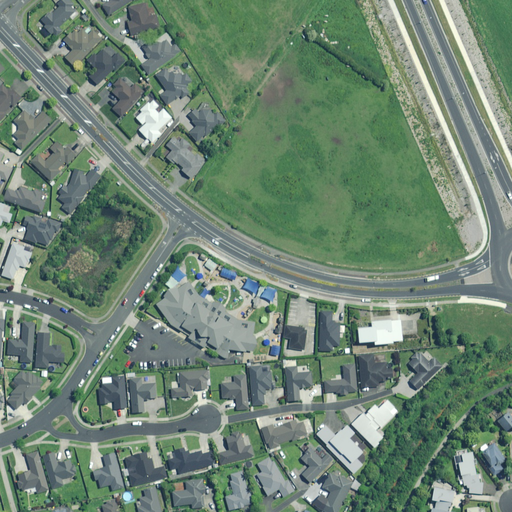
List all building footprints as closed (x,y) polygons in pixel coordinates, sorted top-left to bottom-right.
[(74,5),(69,0),(62,0),(57,4),(59,7),(50,15),(49,13),(42,20),(46,25),(44,26),(55,38),(62,32),(59,28),(76,12),(71,7),(74,5)] [(111,0),(103,6),(109,15),(132,0),(111,0)] [(148,16),(145,3),(128,7),(132,20),(128,21),(131,35),(160,27),(156,14),(148,16)] [(82,12),(84,15),(82,17),(86,22),(92,17),(88,12),(85,9),(82,12)] [(88,35),(83,29),(78,34),(74,30),(64,40),(73,50),(65,58),(74,66),(102,39),(93,30),(88,35)] [(142,48),(150,60),(141,66),(148,76),(181,52),(174,43),(171,45),(166,39),(159,44),(155,39),(142,48)] [(112,59),(103,50),(97,56),(95,54),(88,61),(96,69),(89,76),(98,85),(115,69),(116,71),(126,62),(117,53),(112,59)] [(187,90),(187,85),(191,82),(186,75),(181,78),(172,77),(165,67),(155,75),(167,90),(160,96),(167,105),(181,96),(183,98),(189,94),(187,91),(187,90)] [(131,88),(120,78),(113,85),(116,87),(112,92),(121,100),(113,109),(121,117),(144,91),(135,84),(131,88)] [(12,91),(0,79),(0,122),(7,115),(4,113),(11,105),(13,107),(22,98),(12,90),(12,91)] [(150,104),(149,103),(140,110),(142,112),(136,118),(144,126),(139,130),(152,143),(161,134),(158,131),(172,118),(163,109),(159,114),(155,110),(159,106),(154,101),(150,104)] [(209,110),(203,110),(199,113),(195,109),(188,115),(198,126),(190,133),(198,142),(205,136),(206,137),(219,125),(227,120),(219,111),(214,115),(209,110)] [(52,120),(44,111),(35,120),(30,115),(29,116),(24,111),(14,121),(21,128),(14,135),(19,140),(15,143),(22,150),(52,120)] [(180,142),(173,137),(166,146),(172,150),(167,158),(174,164),(176,162),(183,168),(181,170),(191,178),(201,167),(200,166),(204,160),(197,154),(195,155),(187,149),(190,145),(183,139),(180,142)] [(48,154),(50,157),(45,161),(38,155),(31,161),(50,181),(76,156),(67,147),(65,150),(57,141),(50,148),(52,150),(48,154)] [(5,154),(0,152),(0,181),(1,179),(7,181),(12,169),(0,164),(5,154)] [(58,198),(65,204),(62,208),(69,214),(101,177),(92,169),(85,177),(84,171),(75,170),(71,184),(68,188),(65,185),(58,193),(60,195),(58,198)] [(33,192),(20,188),(19,192),(7,189),(4,200),(42,213),(46,202),(40,200),(42,193),(34,190),(33,192)] [(10,207),(0,203),(0,225),(1,226),(3,221),(9,223),(12,215),(8,213),(10,207)] [(25,217),(23,226),(28,228),(24,240),(48,246),(49,241),(52,241),(54,232),(58,233),(61,222),(49,219),(47,224),(41,222),(42,219),(33,216),(33,219),(25,217)] [(31,262),(29,262),(32,253),(23,250),(24,247),(12,243),(2,276),(14,279),(16,271),(17,272),(20,265),(27,268),(30,269),(31,262)] [(217,265),(209,259),(205,265),(212,271),(217,265)] [(237,274),(224,268),(221,275),(235,281),(237,274)] [(153,304),(167,324),(180,332),(182,328),(189,332),(185,338),(202,348),(206,343),(213,347),(210,351),(222,358),(226,358),(227,349),(244,352),(244,351),(248,351),(253,322),(237,319),(197,295),(187,281),(153,304)] [(332,312),(321,312),(319,351),(332,352),(332,346),(339,347),(340,324),(335,324),(332,321),(332,312)] [(355,328),(356,342),(371,341),(372,345),(401,342),(399,320),(370,323),(370,327),(355,328)] [(34,324),(24,323),(22,341),(9,340),(8,355),(21,356),(21,363),(32,363),(34,324)] [(295,327),(287,326),(286,325),(285,339),(291,340),(290,349),(304,351),(307,331),(303,328),(295,327)] [(50,333),(38,333),(36,367),(48,368),(49,362),(64,363),(64,353),(61,353),(62,346),(49,345),(50,333)] [(280,347),(273,346),(271,355),(278,356),(280,347)] [(429,363),(420,353),(409,364),(418,373),(410,381),(417,389),(442,366),(435,358),(429,363)] [(375,364),(374,355),(359,356),(362,388),(379,387),(378,382),(393,381),(392,369),(387,369),(386,363),(375,364)] [(344,381),(325,382),(326,393),(340,393),(340,396),(349,395),(348,392),(357,392),(355,365),(343,366),(344,381)] [(262,372),(262,366),(250,367),(253,406),(265,405),(264,389),(272,389),(270,371),(262,372)] [(297,373),(297,367),(286,368),(288,402),(300,401),(299,388),(312,387),(311,372),(297,373)] [(192,396),(191,391),(191,389),(195,389),(195,391),(207,390),(206,380),(208,380),(207,370),(179,372),(180,388),(171,389),(172,398),(192,396)] [(17,410),(24,403),(26,405),(42,390),(39,387),(42,384),(32,374),(30,372),(27,375),(23,371),(14,380),(20,386),(6,400),(17,410)] [(248,409),(245,374),(234,375),(235,383),(222,384),(223,399),(236,398),(237,410),(248,409)] [(100,404),(110,404),(110,403),(115,402),(115,404),(115,410),(126,409),(124,377),(112,377),(112,384),(102,384),(103,389),(99,389),(100,404)] [(142,385),(141,378),(130,379),(133,413),(144,412),(143,401),(149,400),(149,399),(156,399),(155,384),(142,385)] [(398,412),(387,400),(379,409),(375,405),(365,415),(363,413),(352,424),(375,448),(379,444),(384,439),(376,430),(380,426),(381,428),(398,412)] [(511,416),(509,413),(498,422),(506,432),(511,426),(511,416)] [(297,424),(295,421),(283,424),(283,426),(274,429),(272,425),(262,428),(269,451),(277,448),(277,445),(307,436),(303,422),(297,424)] [(355,433),(347,425),(336,436),(325,426),(317,434),(327,445),(326,446),(354,474),(363,465),(357,459),(363,452),(349,439),(355,433)] [(245,447),(241,432),(225,436),(229,451),(218,454),(221,466),(254,457),(251,446),(245,447)] [(506,460),(495,443),(488,448),(486,444),(479,448),(487,460),(484,461),(494,476),(504,469),(500,464),(506,460)] [(185,452),(184,448),(174,451),(176,458),(168,460),(171,470),(178,468),(180,474),(215,465),(211,452),(202,455),(201,451),(189,454),(189,451),(185,452)] [(322,460),(310,448),(301,458),(310,467),(302,475),(311,483),(333,460),(327,454),(322,460)] [(476,459),(473,459),(472,453),(467,454),(467,450),(453,452),(456,470),(460,469),(461,475),(458,475),(459,485),(463,485),(463,487),(466,486),(470,489),(469,494),(481,495),(483,484),(479,484),(475,465),(477,464),(476,459)] [(34,487),(35,487),(37,494),(48,491),(38,451),(27,454),(31,472),(16,476),(19,490),(23,489),(23,490),(25,490),(34,487)] [(124,488),(114,452),(103,455),(106,468),(93,471),(96,481),(98,480),(100,488),(111,485),(112,491),(124,488)] [(57,463),(54,453),(43,456),(52,489),(63,486),(62,480),(76,476),(74,467),(72,467),(70,460),(57,463)] [(125,458),(128,469),(136,467),(137,473),(130,475),(133,487),(167,478),(164,467),(154,469),(151,459),(148,460),(146,453),(125,458)] [(285,482),(271,457),(258,464),(262,472),(257,475),(264,487),(263,487),(268,496),(279,489),(284,497),(295,491),(289,480),(285,482)] [(248,492),(243,472),(231,474),(232,481),(230,482),(234,495),(226,497),(229,511),(244,507),(244,506),(252,504),(249,492),(248,492)] [(338,477),(330,473),(323,487),(331,491),(328,498),(322,493),(313,503),(319,508),(327,511),(338,511),(353,482),(339,476),(338,477)] [(206,494),(204,479),(185,481),(187,491),(173,492),(174,506),(192,504),(192,509),(204,507),(203,495),(206,494)] [(362,484),(354,480),(351,487),(359,491),(362,484)] [(161,511),(157,488),(144,491),(145,497),(140,498),(142,506),(137,507),(137,511),(161,511)] [(454,492),(435,488),(432,500),(436,501),(435,508),(432,508),(431,511),(449,511),(447,511),(448,507),(451,507),(454,492)] [(61,501),(59,494),(53,496),(55,503),(61,501)] [(119,511),(117,499),(106,502),(107,504),(102,505),(103,511),(119,511)]
